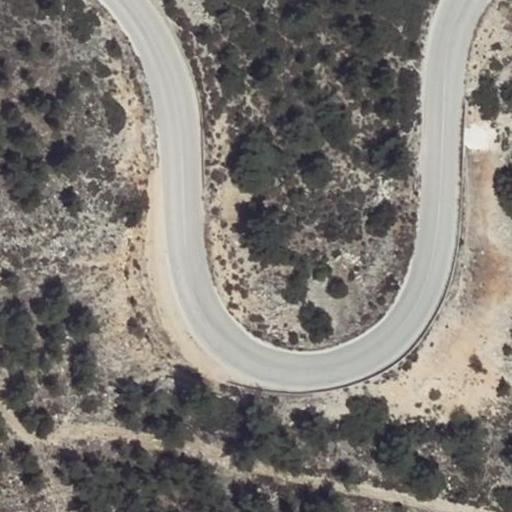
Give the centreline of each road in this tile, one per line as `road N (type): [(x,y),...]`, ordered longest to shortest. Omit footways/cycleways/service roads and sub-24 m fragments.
road 1 (unclassified): [(127,0),(172,86),(187,263),(201,308),(233,348),(305,371),(381,346),(423,289),(446,65),(463,0)]
road 2 (track): [(470,511),(82,428),(47,444),(15,422),(0,398)]
